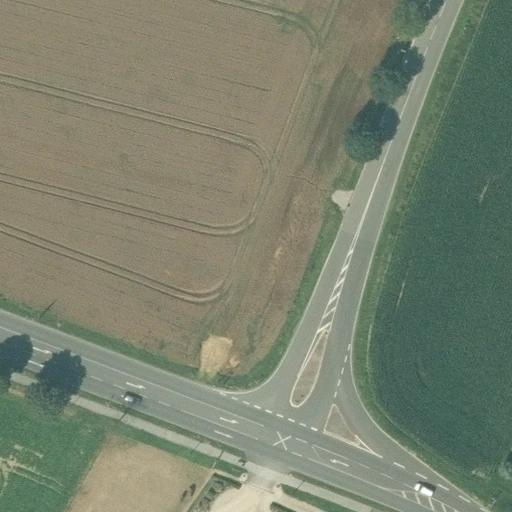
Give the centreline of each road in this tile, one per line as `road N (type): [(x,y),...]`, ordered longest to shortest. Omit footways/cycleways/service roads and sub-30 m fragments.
road 1 (secondary): [(328,319),(445,0)]
road 2 (primary): [(0,334),(282,439)]
road 3 (primary): [(402,489),(352,409),(328,319)]
road 4 (primary): [(282,439),(402,489)]
road 5 (secondary): [(282,439),(328,319)]
